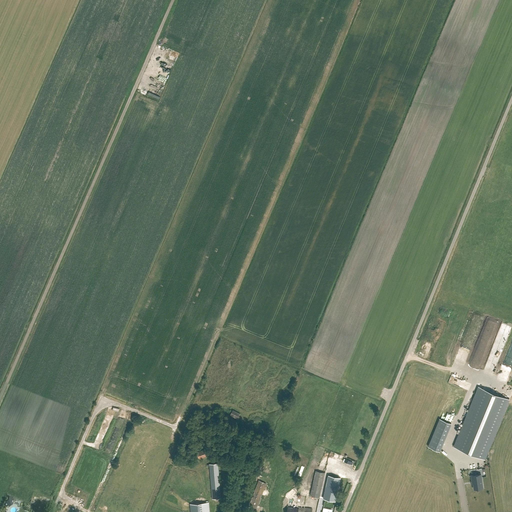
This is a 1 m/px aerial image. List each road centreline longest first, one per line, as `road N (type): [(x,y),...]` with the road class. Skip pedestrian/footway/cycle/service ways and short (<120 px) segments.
road 1 (unclassified): [(343,511),(511,98)]
road 2 (unclassified): [(0,397),(173,0)]
